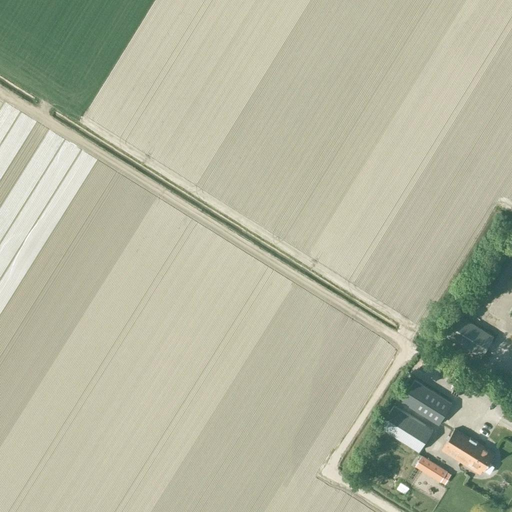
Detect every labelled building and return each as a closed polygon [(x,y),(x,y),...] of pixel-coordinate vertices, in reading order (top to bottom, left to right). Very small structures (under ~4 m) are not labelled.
[(511,239),(506,236),(478,281),(499,294),(511,273),(511,239)] [(480,357),(493,336),(457,313),(444,334),(480,357)] [(418,357),(413,364),(424,372),(429,365),(418,357)] [(414,377),(400,398),(440,423),(452,400),(414,377)] [(419,450),(432,429),(394,405),(380,426),(419,450)] [(488,463),(494,454),(476,442),(477,442),(470,438),(469,438),(454,429),(444,445),(484,471),(484,470),(488,472),(490,472),(493,467),(492,465),(488,463)] [(411,463),(441,481),(447,471),(417,452),(411,463)]
